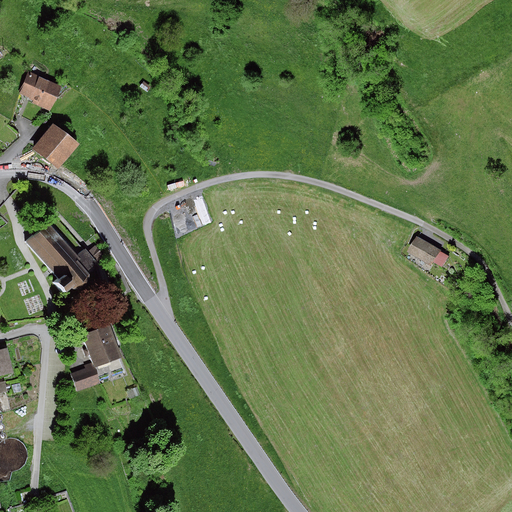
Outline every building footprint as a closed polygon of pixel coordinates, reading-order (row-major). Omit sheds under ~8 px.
[(30,73),(21,93),(34,99),(32,103),(50,112),(61,87),(30,73)] [(78,144),(52,124),(34,148),(59,168),(78,144)] [(47,222),(26,241),(58,278),(52,283),(61,293),(68,286),(71,289),(80,289),(85,285),(86,276),(84,274),(96,263),(87,253),(85,250),(77,256),(47,222)] [(441,250),(416,236),(407,252),(432,266),(434,262),(442,267),(449,256),(441,251),(441,250)] [(87,253),(96,263),(104,256),(95,246),(87,253)] [(93,362),(98,377),(123,367),(107,325),(83,335),(88,348),(83,350),(86,356),(90,355),(93,362)] [(6,350),(0,351),(0,411),(1,412),(0,406),(0,391),(6,391),(4,383),(0,383),(0,374),(11,372),(6,350)] [(98,377),(93,362),(84,365),(85,369),(71,373),(77,391),(100,383),(98,377)] [(127,391),(130,399),(140,395),(138,388),(127,391)]
